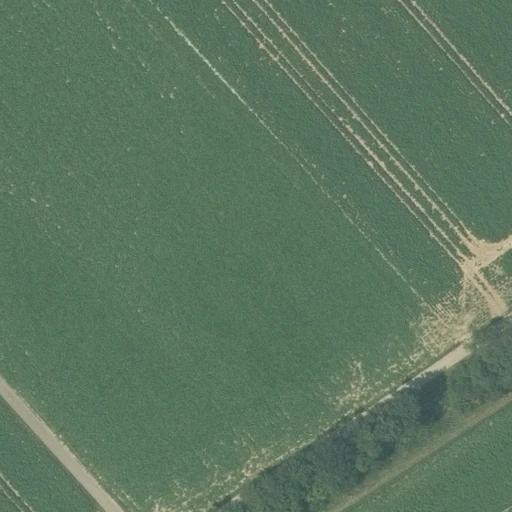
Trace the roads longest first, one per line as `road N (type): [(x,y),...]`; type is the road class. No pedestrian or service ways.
road 1 (track): [(222,511),(511,320)]
road 2 (track): [(319,511),(511,386)]
road 3 (track): [(0,394),(104,511)]
